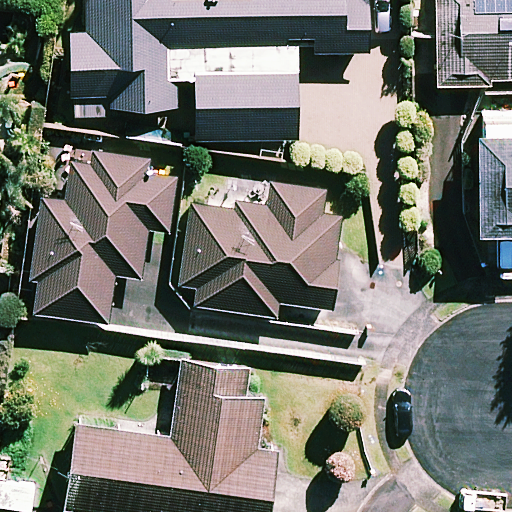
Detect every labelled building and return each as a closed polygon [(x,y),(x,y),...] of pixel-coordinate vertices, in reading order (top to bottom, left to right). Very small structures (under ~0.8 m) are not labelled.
[(86,0),(86,22),(73,22),(71,112),(116,113),(116,98),(178,99),(179,72),(199,73),(197,132),(297,135),(299,45),(369,46),(369,0),(86,0)] [(511,0),(419,0),(420,32),(439,32),(439,74),(511,72),(511,0)] [(511,121),(478,122),(481,216),(511,215),(511,121)] [(29,269),(37,269),(36,311),(111,314),(113,269),(144,270),(146,223),(172,224),(174,174),(143,173),(144,149),(72,146),(71,193),(59,193),(32,192),(29,269)] [(188,196),(180,280),(193,281),(191,301),(277,309),(279,297),(332,302),(341,206),(326,205),(328,182),(272,177),(271,196),(233,193),(232,200),(188,196)] [(11,266),(0,265),(0,302),(9,303),(11,266)] [(249,362),(183,354),(173,431),(79,419),(68,504),(129,511),(268,511),(277,445),(257,442),(263,392),(245,390),(249,362)] [(37,478),(0,475),(0,505),(35,507),(37,478)]
